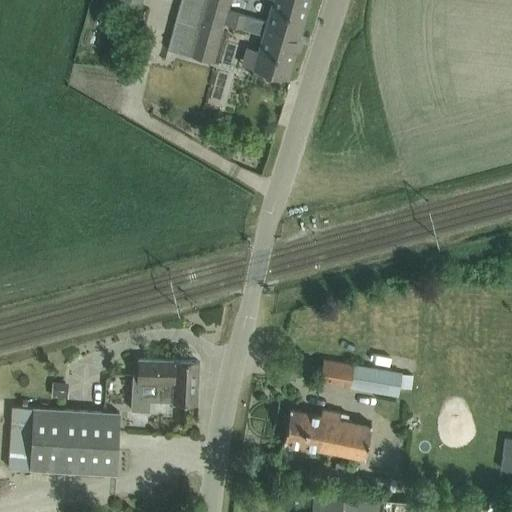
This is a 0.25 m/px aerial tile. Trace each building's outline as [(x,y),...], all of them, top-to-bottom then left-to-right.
[(200,0),(179,0),(166,48),(185,53),(200,0)] [(267,18),(225,6),(202,0),(200,0),(185,53),(209,60),(221,20),(263,32),(252,67),(286,77),(299,32),(265,23),(267,18)] [(272,0),(267,18),(265,23),(299,32),(308,0),(272,0)] [(198,360),(178,359),(174,359),(138,358),(137,371),(132,371),(130,408),(149,409),(149,399),(196,401),(198,360)] [(388,392),(392,370),(323,358),(319,380),(388,392)] [(52,380),(51,394),(62,395),(63,381),(52,380)] [(118,411),(98,410),(11,405),(8,466),(115,472),(118,411)] [(371,423),(309,411),(290,407),(283,440),(364,456),(371,423)] [(511,437),(502,437),(500,468),(511,468),(511,437)] [(377,511),(378,499),(313,492),(311,511),(377,511)]
